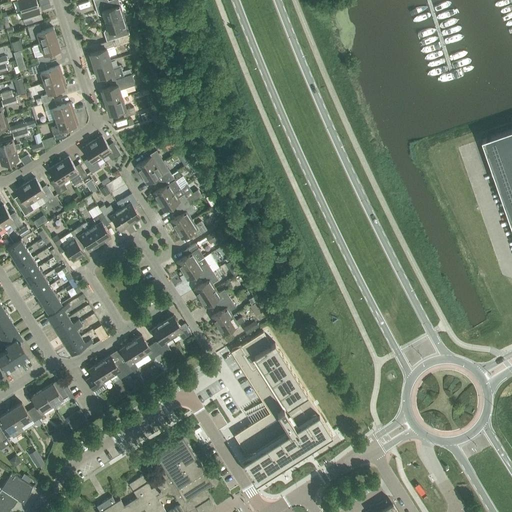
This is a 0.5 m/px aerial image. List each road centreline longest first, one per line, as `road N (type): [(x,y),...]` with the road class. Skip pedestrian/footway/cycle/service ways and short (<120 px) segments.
road 1 (primary): [(233,0),(278,112),(410,381)]
road 2 (primary): [(448,360),(368,214),(276,0)]
road 3 (residential): [(37,511),(62,472),(183,394),(261,511)]
road 4 (residential): [(0,182),(92,128),(55,0)]
road 5 (residential): [(123,332),(171,302),(129,234),(82,263)]
